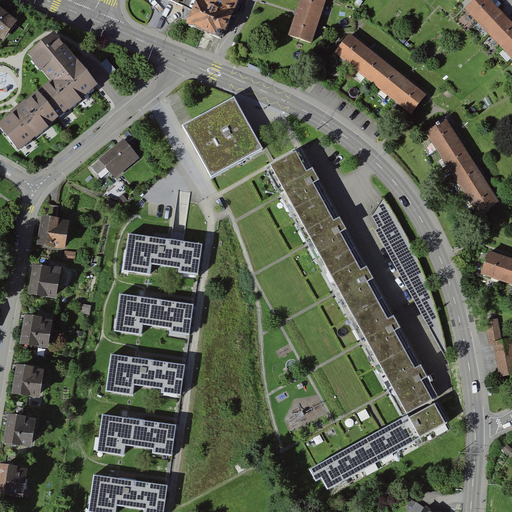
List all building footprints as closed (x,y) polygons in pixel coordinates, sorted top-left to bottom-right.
[(243,0),(203,0),(193,27),(228,42),(243,0)] [(304,0),(292,40),(316,47),(331,0),(329,0),(304,0)] [(511,20),(492,0),(482,0),(470,12),(511,56),(511,20)] [(22,24),(0,8),(0,37),(8,43),(22,24)] [(56,84),(3,128),(24,154),(104,89),(62,38),(36,59),(56,84)] [(354,38),(338,57),(415,119),(431,100),(354,38)] [(235,101),(183,130),(212,182),(264,153),(235,101)] [(451,123),(431,136),(483,219),(504,206),(451,123)] [(97,165),(111,183),(139,161),(125,143),(97,165)] [(300,159),(273,174),(411,419),(309,475),(315,486),(320,483),(326,495),(450,426),(300,159)] [(369,211),(390,251),(410,241),(389,201),(369,211)] [(62,219),(42,216),(38,245),(67,249),(70,230),(61,228),(62,219)] [(203,248),(129,237),(124,274),(151,278),(152,267),(199,274),(203,248)] [(76,252),(65,251),(64,260),(75,261),(76,252)] [(511,260),(493,254),(485,278),(511,286),(511,260)] [(64,269),(33,265),(29,294),(60,298),(64,269)] [(193,307),(119,297),(114,334),(141,337),(143,327),(189,334),(193,307)] [(93,307),(85,306),(84,315),(92,316),(93,307)] [(54,320),(23,315),(19,344),(49,349),(54,320)] [(511,379),(511,341),(504,343),(500,320),(486,322),(491,348),(495,347),(501,381),(511,379)] [(184,367),(111,356),(106,394),(133,398),(135,387),(180,394),(184,367)] [(46,370),(17,364),(11,395),(40,401),(46,370)] [(38,420),(7,414),(1,443),(33,449),(38,420)] [(175,429),(103,418),(97,456),(124,460),(125,451),(170,458),(175,429)] [(31,468),(0,464),(0,465),(0,494),(27,498),(31,468)] [(161,511),(166,490),(95,478),(89,511),(117,511),(118,510),(131,511),(161,511)]
